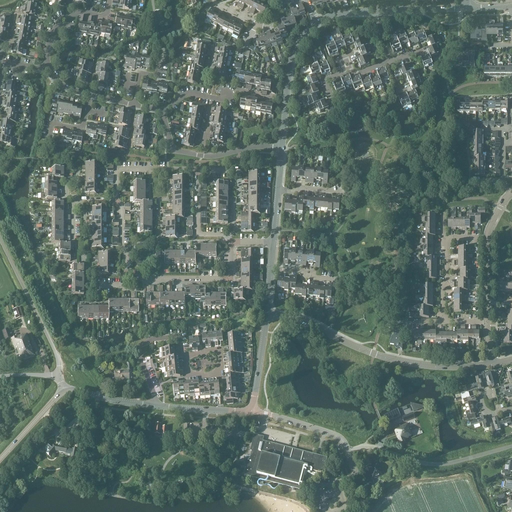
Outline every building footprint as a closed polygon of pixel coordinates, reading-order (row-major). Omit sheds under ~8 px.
[(245,5),(247,6),(250,0),(243,0),(240,8),(242,9),(245,5)] [(248,12),(250,13),(256,2),(251,0),(250,0),(247,6),(250,7),(248,12)] [(23,6),(22,8),(36,11),(37,5),(37,3),(28,2),(28,4),(27,4),(27,6),(23,6)] [(115,2),(115,5),(119,6),(118,8),(123,9),(124,9),(128,10),(129,5),(115,2)] [(255,10),(258,11),(261,5),(256,2),(250,13),(253,14),(255,10)] [(300,9),(297,10),(299,17),(305,15),(301,3),(298,4),(300,9)] [(267,7),(261,5),(258,11),(260,13),(258,17),(261,19),(267,7)] [(294,19),(299,17),(297,10),(294,11),(293,6),(289,7),(290,10),(291,10),(294,19)] [(212,22),(215,15),(213,14),(215,9),(212,8),(206,19),(212,22)] [(296,25),(294,19),(291,10),(290,10),(288,11),(290,18),(287,19),(290,27),(296,25)] [(216,27),(217,25),(223,13),(220,12),(218,16),(215,15),(212,22),(211,24),(216,27)] [(223,13),(217,25),(223,27),(226,20),(223,19),(225,15),(223,13)] [(0,24),(11,26),(12,24),(8,23),(8,18),(10,19),(11,15),(3,14),(3,17),(4,18),(3,19),(0,18),(0,24)] [(130,16),(128,15),(125,29),(131,30),(132,25),(133,25),(133,26),(136,27),(138,20),(134,19),(134,21),(130,20),(130,16)] [(280,17),(282,23),(282,22),(284,29),(290,27),(287,19),(284,20),(283,16),(280,17)] [(229,22),(226,20),(223,27),(228,30),(233,19),(231,17),(229,22)] [(236,20),(233,19),(228,30),(233,33),(237,26),(234,24),(236,20)] [(99,37),(99,34),(101,24),(101,23),(98,22),(98,27),(95,26),(93,36),(99,37)] [(280,28),(278,29),(280,36),(286,34),(284,29),(282,22),(282,23),(279,23),(280,28)] [(237,26),(233,33),(232,35),(238,38),(244,24),(242,23),(239,27),(237,26)] [(274,35),(276,43),(282,41),(280,36),(278,29),(275,30),(276,34),(274,35)] [(270,45),(276,43),(274,35),(271,36),(269,32),(266,33),(268,37),(270,45)] [(418,44),(427,41),(426,40),(423,32),(419,34),(418,32),(414,34),(415,35),(418,44)] [(271,47),(270,45),(268,37),(265,38),(264,34),(261,35),(265,47),(265,49),(271,47)] [(265,47),(261,35),(258,36),(259,40),(256,41),(259,49),(265,47)] [(400,47),(408,44),(408,43),(406,37),(405,35),(401,37),(400,35),(396,37),(397,40),(398,40),(400,47)] [(410,35),(406,37),(408,43),(408,44),(410,47),(418,44),(415,35),(410,37),(410,35)] [(345,48),(354,44),(353,42),(351,36),(346,38),(345,36),(341,38),(342,38),(345,47),(345,48)] [(427,41),(430,48),(437,45),(440,44),(438,40),(437,41),(435,36),(426,40),(427,41)] [(333,40),(334,42),(337,50),(345,47),(342,38),(337,40),(336,38),(333,40)] [(356,51),(358,50),(366,46),(365,43),(363,43),(361,39),(353,42),(354,44),(356,51)] [(402,51),(400,47),(398,40),(397,40),(394,42),(394,43),(390,45),(393,54),(402,51)] [(198,41),(196,51),(210,54),(211,51),(206,50),(207,46),(209,46),(209,43),(198,41)] [(338,53),(337,50),(334,42),(330,44),(331,46),(326,47),(329,56),(338,53)] [(426,49),(429,56),(429,55),(430,58),(438,55),(437,50),(438,49),(437,45),(430,48),(426,49)] [(358,50),(362,58),(367,56),(370,55),(368,50),(370,49),(368,46),(366,46),(358,50)] [(22,56),(23,50),(9,48),(8,50),(12,51),(12,54),(16,55),(17,55),(22,56)] [(474,51),(461,51),(461,56),(461,63),(461,68),(474,68),(474,51)] [(432,64),(430,58),(429,55),(429,56),(420,59),(424,69),(428,68),(428,66),(432,64)] [(369,60),(367,56),(362,58),(357,60),(360,68),(369,65),(367,60),(369,60)] [(81,67),(91,69),(91,66),(92,67),(93,64),(83,62),(84,60),(79,59),(78,64),(81,64),(81,67)] [(323,65),(319,67),(318,67),(321,73),(322,75),(330,72),(326,62),(322,63),(323,65)] [(315,76),(321,73),(318,67),(319,67),(317,63),(313,64),(314,66),(309,68),(312,76),(315,76)] [(401,77),(406,75),(411,73),(410,69),(408,70),(406,65),(398,68),(401,77)] [(376,72),(378,77),(381,82),(384,81),(384,79),(388,77),(385,69),(376,72)] [(225,78),(226,72),(212,70),(211,72),(216,73),(215,76),(220,77),(219,77),(221,77),(225,78)] [(409,83),(419,79),(418,76),(416,76),(414,72),(411,73),(406,75),(409,83)] [(241,83),(244,84),(246,74),(240,73),(237,87),(240,88),(241,83)] [(306,84),(308,88),(315,85),(318,84),(315,76),(312,76),(306,79),(308,83),(306,84)] [(348,87),(352,85),(353,85),(351,80),(349,76),(341,80),(342,83),(345,90),(349,89),(348,87)] [(359,76),(351,80),(353,85),(352,85),(354,90),(358,89),(358,87),(362,85),(361,81),(359,76)] [(378,77),(370,80),(372,86),(374,90),(378,89),(377,87),(382,85),(381,82),(378,77)] [(96,80),(95,83),(105,85),(104,86),(106,87),(109,88),(109,83),(107,83),(107,80),(97,78),(96,81),(96,80)] [(369,78),(361,81),(362,85),(365,91),(369,90),(368,88),(372,86),(370,80),(369,78)] [(421,83),(419,79),(409,83),(412,91),(412,92),(415,91),(421,88),(419,84),(421,83)] [(150,81),(148,81),(146,90),(145,90),(144,90),(144,91),(143,94),(147,95),(148,92),(151,93),(153,83),(150,82),(150,81)] [(272,82),(266,81),(264,95),(266,95),(267,91),(271,92),(271,94),(275,94),(276,87),(273,86),(272,87),(271,87),(272,82)] [(346,92),(345,90),(342,83),(334,86),(338,97),(342,95),(341,93),(346,92)] [(308,88),(305,89),(307,93),(308,92),(310,97),(316,94),(316,95),(319,93),(315,85),(308,88)] [(418,99),(415,91),(412,92),(412,91),(406,94),(407,95),(410,104),(414,103),(414,101),(418,99)] [(18,95),(15,95),(5,93),(4,93),(3,96),(7,96),(7,99),(17,101),(18,95)] [(319,103),(316,95),(316,94),(310,97),(307,98),(309,102),(307,103),(309,107),(315,105),(319,103)] [(411,105),(410,104),(407,95),(398,98),(402,107),(406,105),(407,107),(411,105)] [(325,100),(319,103),(315,105),(316,108),(318,108),(320,112),(329,109),(325,100)] [(70,105),(67,104),(65,115),(68,115),(68,116),(70,116),(72,107),(73,107),(74,106),(75,103),(70,102),(70,105)] [(193,107),(192,114),(206,116),(206,114),(202,113),(203,109),(205,109),(205,105),(192,103),(192,106),(193,107)] [(5,107),(5,110),(18,112),(18,109),(15,109),(16,106),(2,104),(1,106),(5,107)] [(216,112),(215,114),(225,116),(226,111),(212,108),(211,111),(216,112)] [(5,110),(4,109),(3,112),(7,113),(7,116),(17,117),(18,112),(5,110)] [(226,127),(223,127),(213,125),(212,125),(212,127),(216,128),(215,131),(225,133),(226,127)] [(66,142),(68,132),(65,131),(65,130),(63,130),(61,139),(59,139),(58,143),(62,144),(63,141),(66,142)] [(126,142),(127,140),(127,139),(117,138),(118,136),(117,136),(116,136),(116,135),(113,135),(112,139),(115,139),(115,142),(116,143),(125,144),(125,142),(126,142)] [(223,143),(224,138),(210,135),(210,138),(214,139),(213,143),(211,143),(211,146),(218,148),(219,144),(218,144),(218,142),(223,143)] [(15,139),(10,138),(0,136),(0,141),(6,143),(6,141),(11,142),(10,146),(13,147),(15,139)] [(144,146),(145,143),(134,141),(134,143),(133,143),(133,146),(135,146),(139,147),(142,148),(142,150),(146,151),(147,146),(144,146)] [(126,144),(125,144),(116,143),(116,146),(113,145),(112,149),(117,150),(117,148),(120,149),(120,151),(124,152),(125,149),(126,150),(127,147),(126,147),(126,144)] [(299,167),(299,169),(292,168),(291,182),(295,182),(296,178),(298,178),(302,178),(305,179),(305,183),(309,183),(310,170),(303,169),(304,167),(299,167)] [(316,180),(320,180),(323,180),(323,185),(327,185),(328,171),(321,171),(321,169),(317,168),(317,170),(310,170),(309,183),(313,184),(314,179),(316,180)] [(304,193),(304,198),(303,207),(310,208),(309,212),(314,212),(314,211),(315,211),(317,208),(321,209),(322,195),(318,195),(317,199),(315,199),(311,198),(308,198),(308,194),(304,193)] [(322,195),(321,209),(327,209),(327,211),(332,212),(332,210),(336,210),(339,210),(340,197),(336,196),(335,200),(333,200),(329,200),(326,200),(326,195),(322,195)] [(296,202),(292,202),(290,201),(290,197),(286,197),(284,212),(291,213),(295,213),(295,211),(302,212),(303,207),(304,198),(299,198),(299,202),(296,202)] [(475,215),(475,226),(477,226),(477,224),(480,224),(480,216),(485,216),(485,209),(478,209),(478,214),(478,215),(475,215)] [(288,260),(291,261),(295,261),(298,261),(297,266),(301,266),(303,252),(296,252),(296,250),(292,249),(292,251),(285,251),(283,264),(288,265),(288,260)] [(321,254),(314,253),(314,251),(310,251),(309,253),(303,252),(301,266),(306,266),(306,262),(309,262),(313,263),(315,263),(315,267),(319,268),(321,254)] [(74,257),(58,257),(58,263),(61,263),(61,265),(63,265),(63,263),(65,263),(65,262),(70,262),(70,259),(74,259),(74,257)] [(281,291),(282,288),(284,289),(284,291),(288,291),(288,289),(295,290),(296,281),(297,276),(292,276),(292,282),(289,282),(289,280),(285,279),(282,279),(283,275),(278,274),(277,288),(277,292),(281,292),(281,291)] [(306,296),(313,296),(314,283),(310,282),(309,286),(307,286),(303,286),(300,286),(300,281),(296,281),(295,290),(295,295),(302,295),(301,297),(306,298),(306,296)] [(318,283),(314,283),(313,296),(320,297),(319,299),(324,299),(324,297),(330,298),(330,300),(329,300),(329,304),(333,304),(334,294),(331,293),(332,284),(328,284),(327,288),(324,288),(321,287),(318,287),(318,283)] [(19,307),(12,310),(16,319),(23,317),(19,307)] [(0,341),(11,338),(8,330),(8,329),(0,331),(0,341)] [(391,340),(390,344),(394,345),(394,348),(397,350),(398,349),(397,349),(399,348),(402,350),(402,332),(398,332),(394,332),(393,336),(392,336),(392,340),(391,340)] [(11,339),(12,343),(18,361),(34,356),(27,335),(23,336),(22,336),(11,339)] [(115,380),(128,379),(128,372),(114,372),(115,380)] [(483,375),(484,381),(485,382),(487,381),(489,387),(494,385),(490,372),(488,372),(482,374),(483,375)] [(475,378),(477,384),(479,389),(478,389),(479,390),(484,388),(482,382),(484,381),(483,375),(480,376),(480,377),(475,378)] [(466,388),(467,392),(467,393),(468,392),(478,389),(479,389),(477,384),(466,388)] [(227,395),(224,395),(225,400),(226,400),(226,405),(233,404),(233,399),(238,399),(237,394),(227,395)] [(468,395),(461,397),(462,400),(463,400),(464,405),(467,404),(472,402),(476,401),(474,396),(469,398),(468,395)] [(476,414),(472,402),(467,404),(469,411),(466,412),(465,413),(467,419),(473,417),(472,415),(476,414)] [(415,418),(413,413),(402,418),(404,422),(415,418)] [(473,417),(467,419),(468,422),(469,422),(470,426),(482,423),(480,418),(474,420),(473,417)] [(485,417),(480,418),(482,423),(484,430),(488,428),(490,434),(493,433),(491,427),(488,427),(485,417)] [(491,427),(493,433),(496,432),(496,431),(500,429),(499,426),(498,421),(497,418),(492,419),(494,426),(491,427)] [(509,418),(498,421),(499,426),(510,423),(511,427),(511,420),(510,421),(509,418)] [(156,424),(154,434),(160,434),(162,434),(162,435),(167,435),(167,431),(166,431),(167,427),(160,426),(161,424),(156,424)] [(407,424),(394,429),(400,444),(405,442),(404,440),(408,438),(411,436),(407,424)] [(255,437),(249,459),(244,459),(244,476),(248,476),(283,486),(300,490),(306,469),(323,473),(327,458),(319,456),(316,455),(296,450),(292,449),(263,441),(264,437),(263,437),(263,439),(255,437)] [(55,452),(66,454),(67,448),(60,447),(60,446),(61,444),(59,444),(59,446),(57,447),(56,446),(53,446),(52,447),(47,442),(41,449),(43,451),(43,450),(44,451),(45,453),(45,454),(46,455),(47,454),(51,457),(55,452)] [(372,466),(368,468),(370,476),(369,476),(368,471),(363,473),(367,485),(372,483),(370,480),(371,479),(371,480),(383,476),(379,463),(372,465),(372,466)] [(511,478),(504,477),(503,482),(506,482),(504,490),(511,490),(511,478)]
